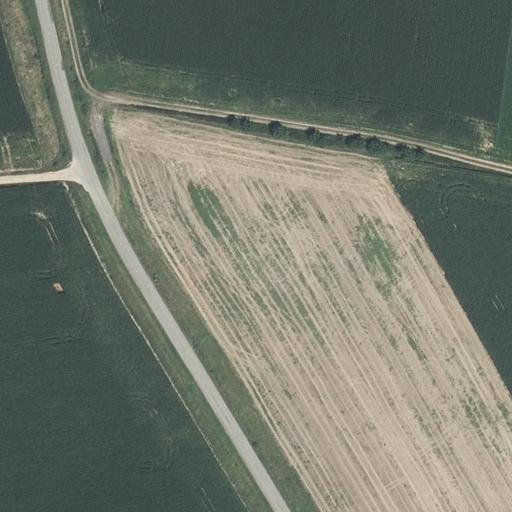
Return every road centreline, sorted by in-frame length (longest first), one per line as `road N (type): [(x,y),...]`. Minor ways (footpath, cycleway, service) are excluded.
road 1 (tertiary): [(282,511),(112,229),(70,124),(40,0)]
road 2 (track): [(511,168),(378,138),(98,95),(83,80),(65,0)]
